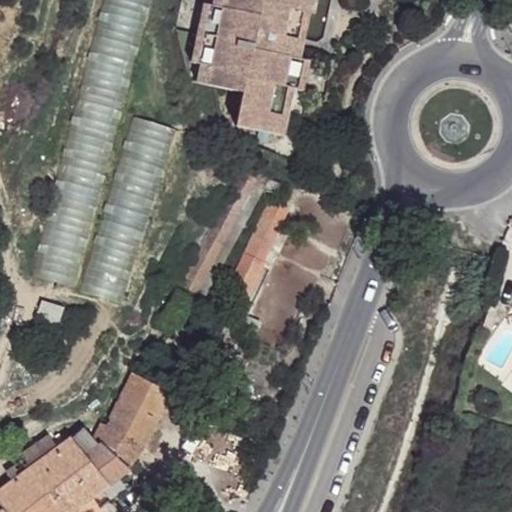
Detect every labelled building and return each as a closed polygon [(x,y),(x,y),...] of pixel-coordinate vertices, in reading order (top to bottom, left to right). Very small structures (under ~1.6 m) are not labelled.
[(103,0),(30,276),(73,288),(151,0),(103,0)] [(243,92),(235,126),(271,134),(275,115),(285,117),(291,88),(298,58),(304,30),(292,27),(297,0),(212,0),(212,5),(200,63),(196,82),(243,92)] [(297,0),(292,27),(304,30),(310,0),(297,0)] [(202,3),(190,61),(200,63),(212,5),(202,3)] [(298,58),(291,88),(303,91),(309,61),(298,58)] [(275,115),(271,134),(281,136),(285,117),(275,115)] [(132,116),(78,291),(123,304),(176,130),(132,116)] [(176,328),(177,328),(187,309),(196,314),(270,178),(244,165),(157,327),(172,335),(176,328)] [(271,199),(229,287),(245,295),(287,207),(271,199)] [(259,341),(289,346),(302,275),(273,270),(259,341)] [(245,316),(239,329),(255,335),(260,323),(245,316)] [(178,343),(168,366),(181,373),(193,350),(178,343)] [(144,447),(181,373),(168,366),(162,363),(151,383),(132,373),(106,425),(101,423),(93,441),(83,429),(73,439),(72,438),(0,491),(0,511),(72,511),(129,469),(128,468),(144,447)] [(9,462),(11,465),(26,456),(24,451),(9,462)]
